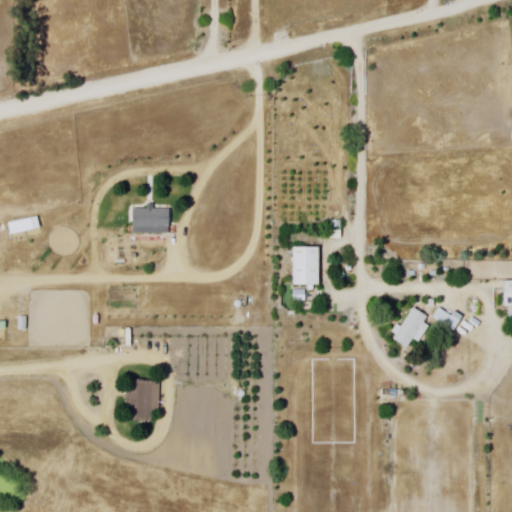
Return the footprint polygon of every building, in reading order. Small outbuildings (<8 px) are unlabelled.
[(133,209),(133,233),(171,234),(172,210),(155,210),(155,205),(148,205),(148,209),(133,209)] [(293,247),(320,247),(320,287),(314,287),(314,290),(308,290),(308,287),(293,287),(293,247)] [(511,281),(502,282),(502,308),(511,308),(511,281)] [(454,333),(464,318),(455,312),(453,316),(440,308),(433,320),(454,333)] [(393,341),(406,349),(413,338),(420,342),(430,328),(424,324),(428,318),(414,309),(393,341)] [(136,381),(136,392),(125,392),(125,411),(135,411),(135,422),(152,421),(152,412),(161,412),(161,381),(136,381)]
